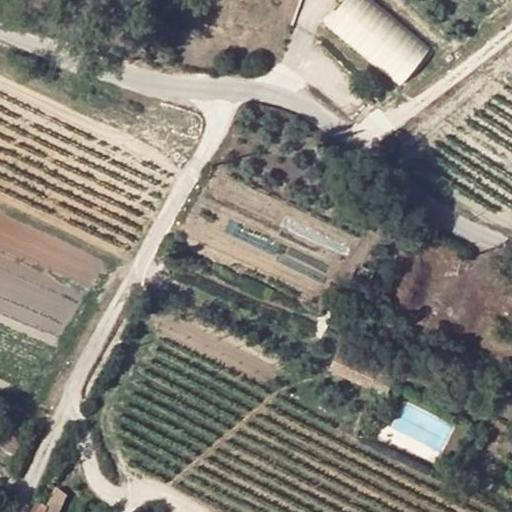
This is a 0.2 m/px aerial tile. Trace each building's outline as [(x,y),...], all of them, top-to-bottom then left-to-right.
[(375,0),(341,0),(325,19),(401,84),(432,49),(375,0)] [(342,356),(332,370),(347,380),(357,366),(342,356)] [(357,366),(347,380),(361,390),(371,376),(357,366)] [(0,443),(0,467),(13,474),(21,456),(0,443)] [(64,511),(69,491),(58,489),(51,511),(64,511)]
